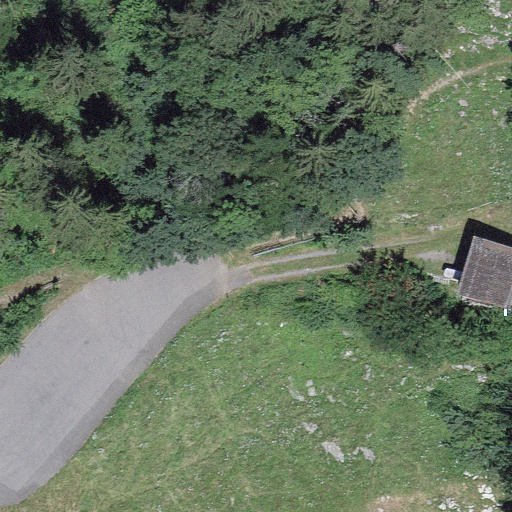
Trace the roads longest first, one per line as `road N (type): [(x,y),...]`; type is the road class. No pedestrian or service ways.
road 1 (unclassified): [(0,433),(133,303),(238,272)]
road 2 (track): [(238,272),(511,227)]
